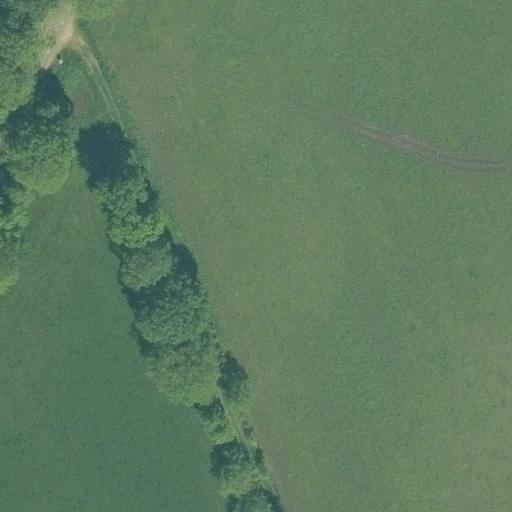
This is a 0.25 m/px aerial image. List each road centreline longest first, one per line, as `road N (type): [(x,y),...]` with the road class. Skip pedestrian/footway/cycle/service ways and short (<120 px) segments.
road 1 (track): [(269,511),(119,123),(82,49),(55,23)]
road 2 (tertiary): [(0,135),(67,0)]
